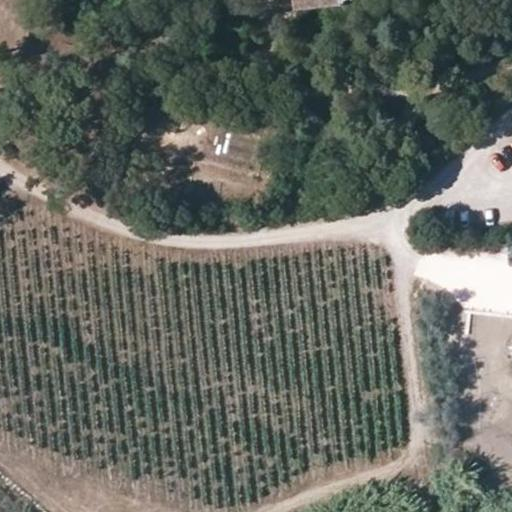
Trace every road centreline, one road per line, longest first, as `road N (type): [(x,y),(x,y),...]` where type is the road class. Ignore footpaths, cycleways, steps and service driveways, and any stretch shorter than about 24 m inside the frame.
road 1 (track): [(0,173),(189,242),(227,245),(399,209),(511,114)]
road 2 (track): [(399,209),(420,438),(408,463),(282,511)]
